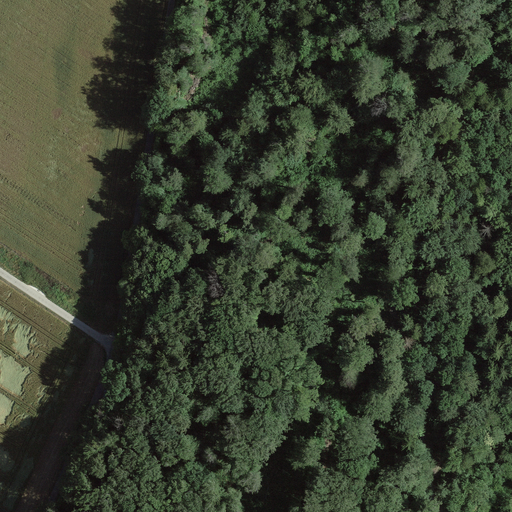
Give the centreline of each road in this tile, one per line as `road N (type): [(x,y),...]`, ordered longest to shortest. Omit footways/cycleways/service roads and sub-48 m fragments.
road 1 (track): [(496,0),(481,19),(436,197),(399,260),(392,299),(431,511)]
road 2 (unclassified): [(115,347),(172,0)]
road 3 (unclassified): [(115,347),(47,511)]
road 4 (unclassified): [(0,271),(115,347)]
